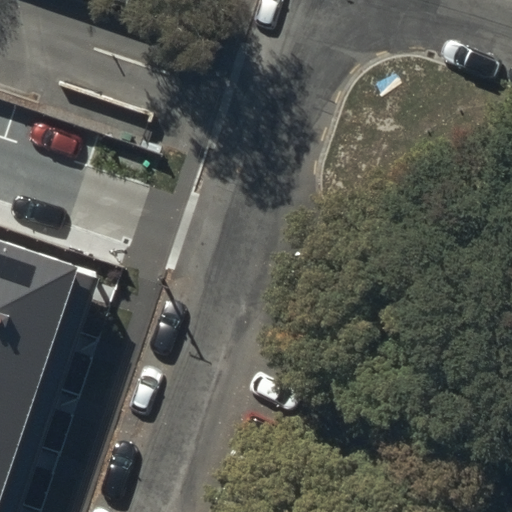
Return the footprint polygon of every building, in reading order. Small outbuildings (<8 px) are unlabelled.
[(62,0),(131,23),(138,0),(62,0)] [(69,271),(0,248),(0,308),(51,325),(69,271)] [(51,325),(0,308),(0,369),(32,380),(51,325)] [(32,380),(0,369),(0,427),(15,432),(32,380)] [(0,475),(15,432),(0,427),(0,475)]
